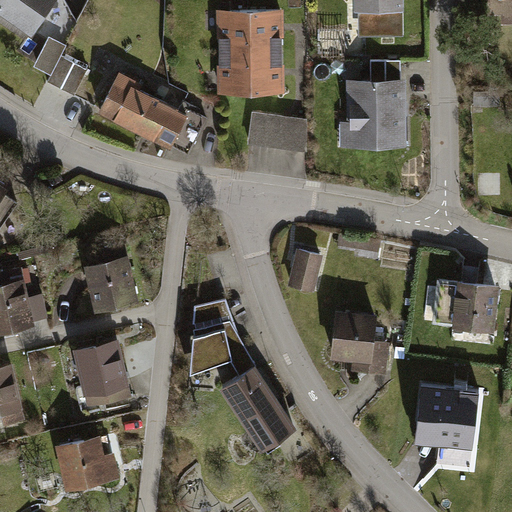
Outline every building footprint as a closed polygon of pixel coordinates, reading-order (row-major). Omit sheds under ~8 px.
[(0,0),(0,14),(36,40),(63,0),(0,0)] [(96,0),(91,0),(75,36),(101,48),(115,8),(96,0)] [(406,0),(355,0),(356,19),(361,19),(361,42),(406,42),(406,0)] [(511,0),(490,0),(491,29),(511,27),(511,0)] [(220,18),(221,57),(287,56),(286,17),(220,18)] [(38,73),(53,80),(63,60),(68,50),(53,43),(38,73)] [(221,57),(222,96),(288,95),(287,56),(221,57)] [(49,87),(76,100),(89,73),(63,60),(53,80),(49,87)] [(374,87),(350,87),(350,126),(344,126),(344,152),(411,152),(411,86),(404,86),(404,64),(374,64),(374,87)] [(123,75),(100,119),(173,156),(185,133),(194,138),(203,120),(185,110),(188,104),(174,97),(170,106),(135,88),(137,83),(123,75)] [(311,123),(254,115),(249,149),(312,157),(311,123)] [(0,209),(12,193),(0,184),(0,209)] [(326,260),(298,255),(292,291),(320,296),(326,260)] [(130,261),(88,273),(101,319),(143,307),(130,261)] [(26,284),(0,289),(0,341),(37,333),(26,284)] [(504,290),(459,285),(453,333),(498,338),(504,290)] [(230,304),(200,312),(193,382),(216,375),(223,393),(266,458),(299,436),(259,370),(239,333),(230,304)] [(379,321),(341,316),(334,363),(357,366),(356,375),(387,379),(391,352),(376,350),(379,321)] [(122,344),(78,354),(91,412),(136,402),(122,344)] [(14,369),(0,372),(0,421),(26,415),(14,369)] [(482,398),(425,391),(420,429),(477,436),(482,398)] [(110,439),(59,450),(70,497),(120,486),(110,439)]
